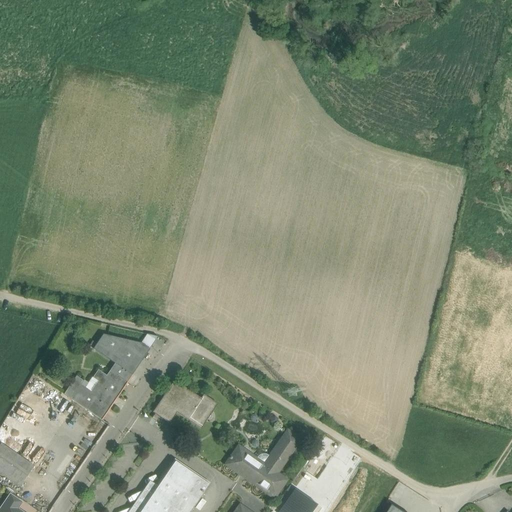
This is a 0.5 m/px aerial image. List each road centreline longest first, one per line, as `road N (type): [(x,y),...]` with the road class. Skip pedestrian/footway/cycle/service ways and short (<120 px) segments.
road 1 (residential): [(456,510),(179,336)]
road 2 (residential): [(179,336),(59,511)]
road 3 (unclassified): [(179,336),(0,295)]
road 4 (unknown): [(122,419),(216,470),(223,485),(211,511)]
